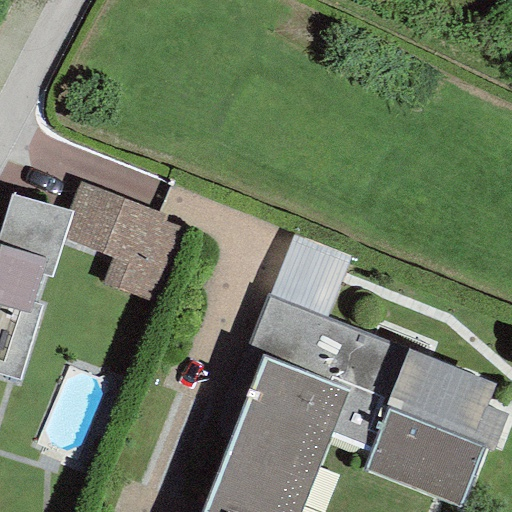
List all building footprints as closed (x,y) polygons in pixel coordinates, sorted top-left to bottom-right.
[(166,216),(80,182),(66,211),(71,212),(62,240),(111,259),(101,283),(153,303),(182,231),(163,222),(166,216)] [(41,306),(31,303),(40,275),(50,278),(62,240),(71,212),(66,211),(10,196),(0,226),(0,374),(18,381),(41,306)] [(326,319),(350,257),(293,236),(267,297),(326,319)] [(262,359),(203,511),(300,511),(330,437),(370,453),(387,410),(383,409),(407,349),(326,319),(267,297),(249,345),(265,353),(262,359)] [(486,407),(495,384),(407,349),(383,409),(387,410),(483,448),(491,451),(506,415),(486,407)] [(364,472),(459,509),(483,448),(387,410),(370,453),(364,472)]
